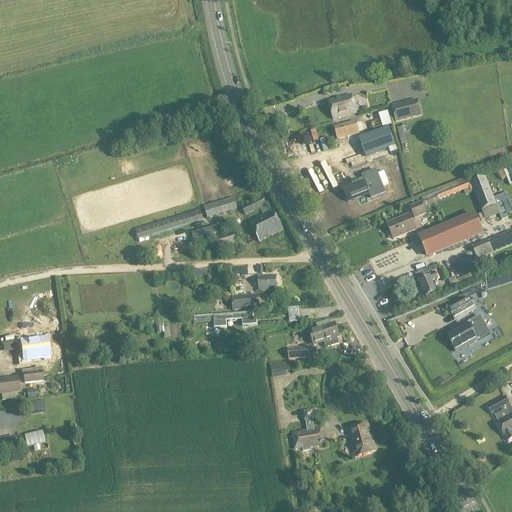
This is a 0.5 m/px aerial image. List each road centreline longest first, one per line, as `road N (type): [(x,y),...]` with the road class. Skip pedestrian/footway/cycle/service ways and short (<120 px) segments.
road 1 (unclassified): [(321,254),(0,283)]
road 2 (secondary): [(472,511),(321,254)]
road 3 (secondary): [(321,254),(247,123),(219,49),(211,0)]
